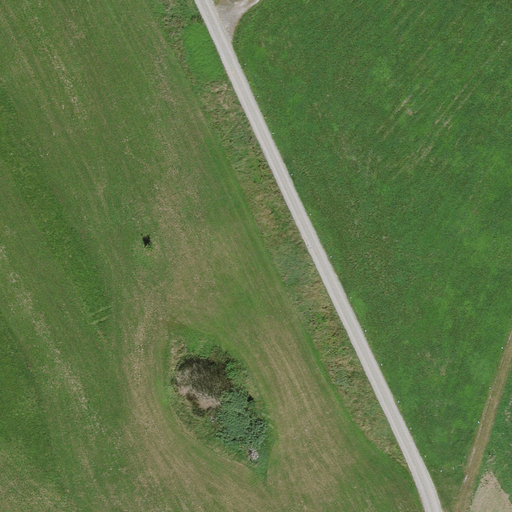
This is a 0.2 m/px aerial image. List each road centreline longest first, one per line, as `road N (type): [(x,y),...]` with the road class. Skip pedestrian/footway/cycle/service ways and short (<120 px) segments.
road 1 (track): [(207,0),(424,488),(427,511)]
road 2 (track): [(511,362),(450,511)]
